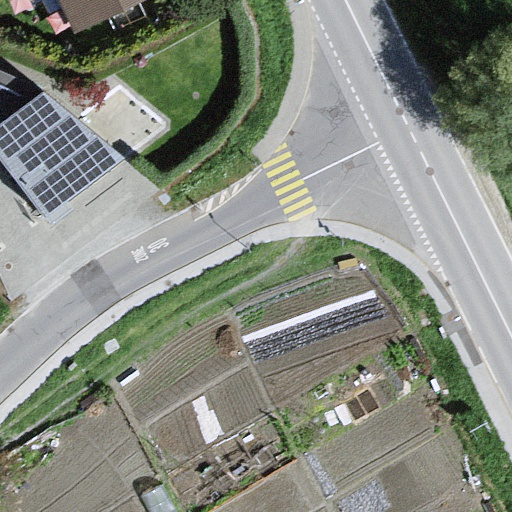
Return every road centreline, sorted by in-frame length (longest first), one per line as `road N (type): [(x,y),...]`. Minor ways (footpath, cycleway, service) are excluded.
road 1 (residential): [(404,124),(87,294),(0,372)]
road 2 (tertiary): [(511,342),(404,124)]
road 3 (tertiary): [(404,124),(343,0)]
